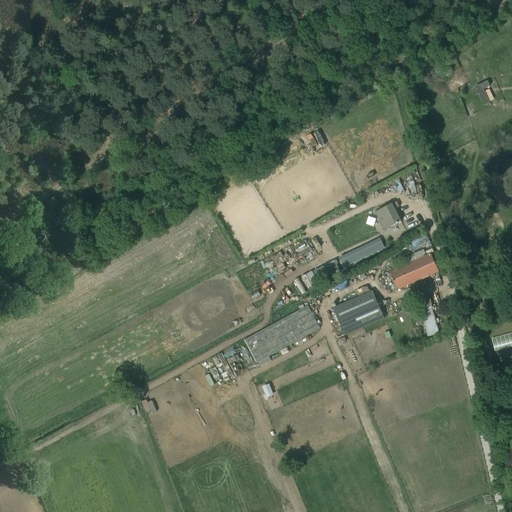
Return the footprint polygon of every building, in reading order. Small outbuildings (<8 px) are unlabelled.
[(394,166),(405,163),(404,158),(393,162),(394,166)] [(365,184),(375,178),(373,174),(362,179),(365,184)] [(390,203),(374,212),(384,229),(400,221),(390,203)] [(366,225),(373,229),(377,221),(370,218),(366,225)] [(339,257),(341,260),(343,266),(344,266),(385,247),(384,244),(383,244),(380,238),(339,257)] [(278,251),(284,260),(293,255),(287,246),(278,251)] [(399,289),(440,271),(431,252),(391,270),(399,289)] [(301,277),(306,287),(317,281),(316,280),(339,268),(336,264),(338,263),(336,259),(301,277)] [(300,294),(305,291),(297,277),(292,279),(300,294)] [(343,333),(382,318),(371,288),(368,289),(366,284),(354,289),(357,296),(332,305),(343,333)] [(252,299),(260,295),(257,290),(250,295),(252,299)] [(306,315),(246,345),(258,368),(318,338),(306,315)] [(445,321),(430,325),(433,336),(448,333),(445,321)] [(225,357),(233,374),(243,370),(235,353),(225,357)] [(214,366),(208,369),(212,379),(218,377),(214,366)] [(269,382),(260,386),(265,397),(274,393),(269,382)]
